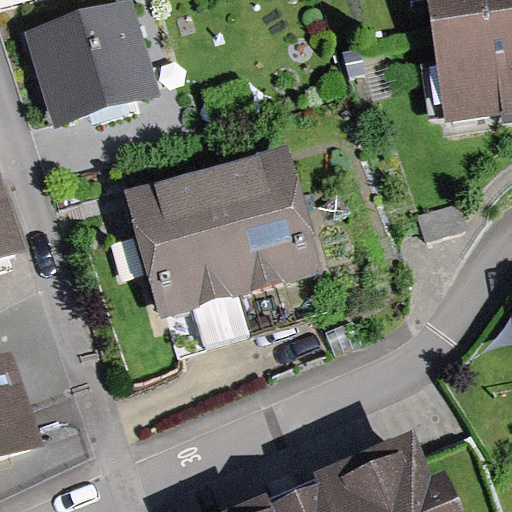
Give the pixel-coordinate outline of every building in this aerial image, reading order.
[(3,0),(10,22),(87,0),(3,0)] [(511,28),(511,7),(511,0),(436,0),(442,38),(511,28)] [(132,19),(30,48),(56,138),(158,109),(132,19)] [(511,112),(511,28),(442,38),(453,120),(511,112)] [(311,277),(281,168),(209,188),(239,297),(311,277)] [(239,297),(209,188),(136,208),(166,317),(239,297)] [(0,218),(0,269),(15,265),(0,218)] [(7,378),(0,380),(0,477),(38,464),(7,378)] [(440,511),(425,473),(329,511),(440,511)]
